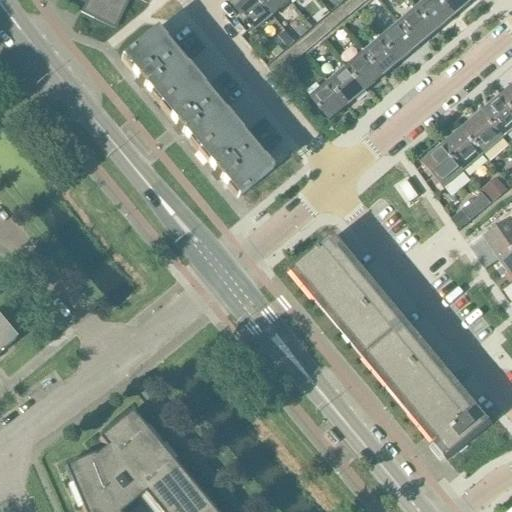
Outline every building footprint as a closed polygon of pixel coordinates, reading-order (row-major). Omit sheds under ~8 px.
[(88,0),(86,6),(82,13),(113,29),(127,0),(138,0),(146,4),(148,0),(88,0)] [(273,18),(257,0),(247,0),(235,10),(255,34),(273,18)] [(291,4),(287,0),(257,0),(273,18),(291,4)] [(353,0),(350,3),(357,10),(366,3),(363,0),(353,0)] [(454,18),(438,0),(426,0),(416,9),(436,33),(454,18)] [(471,3),(468,0),(438,0),(454,18),(471,3)] [(341,10),(348,18),(357,10),(350,3),(341,10)] [(436,33),(416,9),(398,24),(418,48),(436,33)] [(333,17),(339,25),(348,18),(341,10),(333,17)] [(324,25),(330,33),(339,25),(333,17),(324,25)] [(418,48),(398,24),(381,39),(401,62),(418,48)] [(315,32),(322,40),(330,33),(324,25),(315,32)] [(159,106),(194,77),(155,30),(120,59),(159,106)] [(284,32),(278,38),(286,48),(293,42),(284,32)] [(306,40),(313,48),(322,40),(315,32),(306,40)] [(401,62),(381,39),(363,54),(383,77),(401,62)] [(298,47),(304,55),(313,48),(306,40),(298,47)] [(289,55),(295,62),(304,55),(298,47),(289,55)] [(383,77),(363,54),(346,69),(366,92),(383,77)] [(295,62),(289,55),(280,62),(286,70),(295,62)] [(366,92),(346,69),(328,83),(348,107),(366,92)] [(198,153),(233,124),(194,77),(159,106),(198,153)] [(348,107),(328,83),(310,99),(330,122),(348,107)] [(511,88),(502,97),(511,109),(511,88)] [(511,133),(511,109),(502,97),(482,114),(504,140),(511,133)] [(504,140),(482,114),(462,131),(484,157),(504,140)] [(233,124),(198,153),(237,200),(272,171),(233,124)] [(484,157),(462,131),(442,148),(464,174),(484,157)] [(464,174),(442,148),(422,165),(444,191),(464,174)] [(492,204),(497,199),(508,191),(497,178),(482,191),(492,204)] [(418,198),(407,182),(399,188),(410,204),(418,198)] [(462,212),(471,222),(491,205),(483,194),(462,212)] [(499,261),(511,252),(511,220),(484,239),(499,261)] [(488,427),(333,241),(332,240),(295,271),(451,458),(488,427)] [(511,280),(511,252),(499,261),(511,280)] [(0,354),(14,342),(15,341),(0,322),(0,354)] [(122,511),(139,499),(149,511),(215,511),(134,414),(132,416),(130,414),(97,441),(104,449),(93,458),(93,456),(62,469),(80,511),(122,511)]
